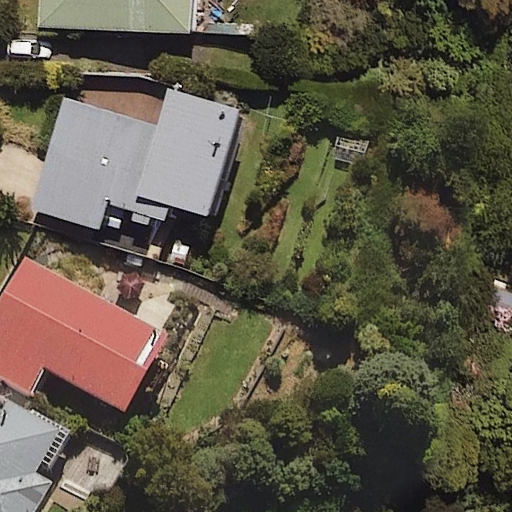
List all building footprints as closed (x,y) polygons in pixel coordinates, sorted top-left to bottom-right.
[(47,0),(46,25),(202,32),(203,0),(47,0)] [(251,109),(180,87),(169,125),(73,96),(40,207),(108,228),(117,201),(175,218),(180,202),(220,214),(251,109)] [(170,342),(26,261),(0,307),(0,378),(32,396),(46,371),(128,417),(170,342)] [(511,301),(511,272),(482,273),(483,310),(511,309),(511,301)] [(71,438),(0,396),(0,511),(40,511),(55,487),(46,482),(71,438)] [(101,444),(76,481),(106,501),(130,464),(101,444)]
